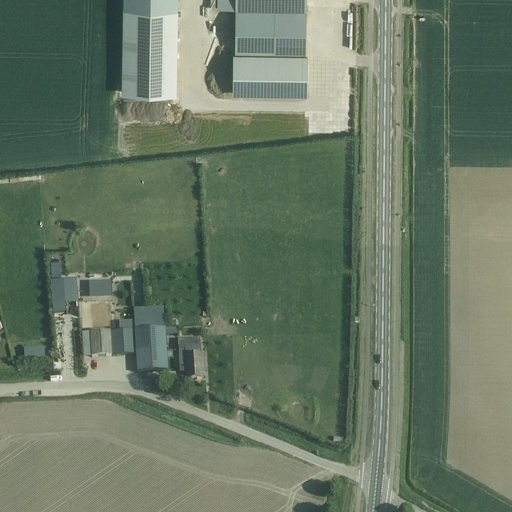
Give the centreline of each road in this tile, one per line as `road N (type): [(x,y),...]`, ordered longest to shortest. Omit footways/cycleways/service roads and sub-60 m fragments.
road 1 (secondary): [(376,486),(384,0)]
road 2 (unclassified): [(376,486),(122,385),(0,389)]
